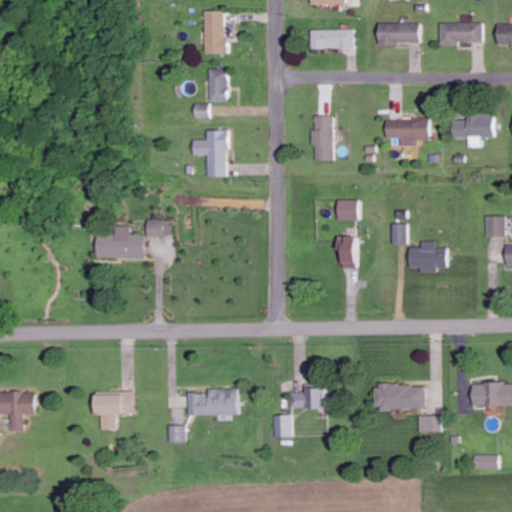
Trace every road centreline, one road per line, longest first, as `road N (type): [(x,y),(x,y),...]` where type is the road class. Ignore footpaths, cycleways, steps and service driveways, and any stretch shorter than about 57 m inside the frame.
road 1 (residential): [(0,334),(511,326)]
road 2 (residential): [(275,0),(277,331)]
road 3 (residential): [(511,78),(275,77)]
